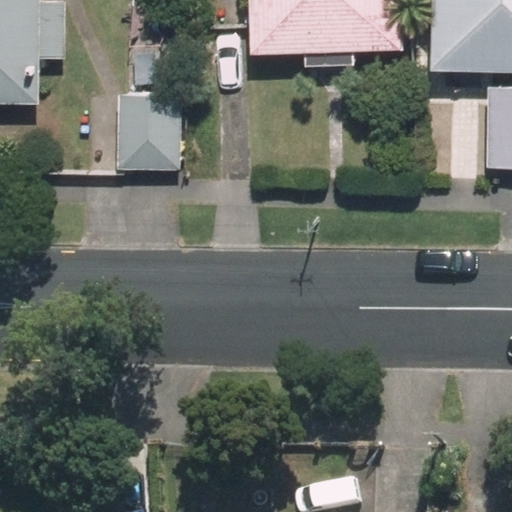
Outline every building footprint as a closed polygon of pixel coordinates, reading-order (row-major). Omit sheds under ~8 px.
[(0,0),(0,102),(38,104),(40,54),(62,55),(64,2),(41,1),(41,0),(0,0)] [(252,0),(254,58),(404,55),(402,0),(252,0)] [(511,0),(434,0),(433,68),(511,69),(511,0)] [(511,84),(488,84),(486,168),(511,168),(511,84)] [(120,94),(118,169),(182,171),(184,96),(120,94)]
